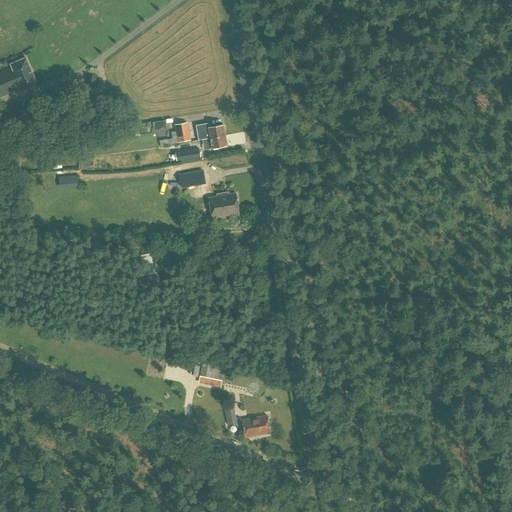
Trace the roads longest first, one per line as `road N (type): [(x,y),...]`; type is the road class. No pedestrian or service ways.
road 1 (secondary): [(318,487),(231,0)]
road 2 (unclassified): [(318,487),(0,348)]
